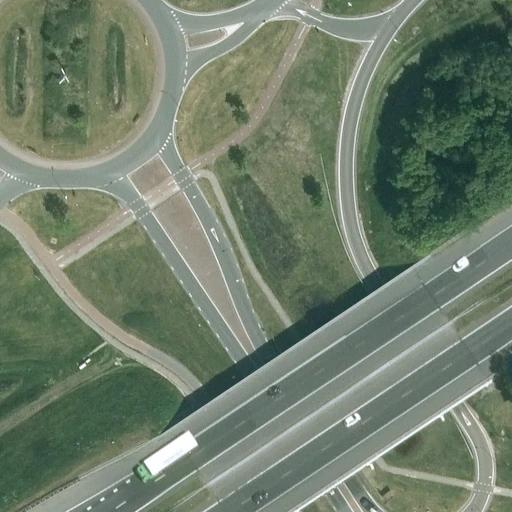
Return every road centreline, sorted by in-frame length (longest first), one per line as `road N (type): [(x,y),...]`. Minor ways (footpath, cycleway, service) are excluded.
road 1 (motorway): [(511,242),(110,511)]
road 2 (primary): [(370,511),(256,337),(160,129)]
road 3 (primary): [(103,174),(137,204),(342,511)]
road 4 (motorway): [(230,511),(511,324)]
